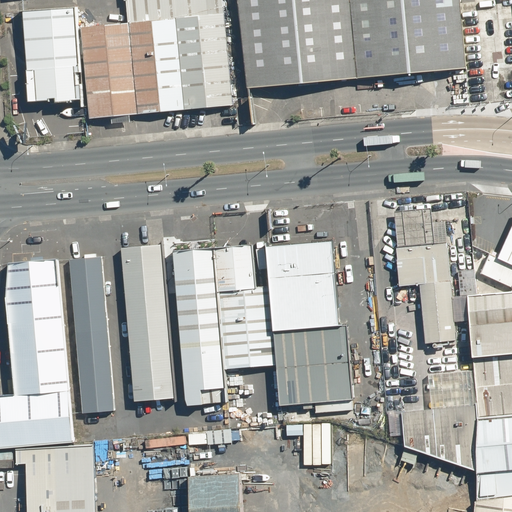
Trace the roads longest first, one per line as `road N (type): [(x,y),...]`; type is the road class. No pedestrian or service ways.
road 1 (primary): [(297,177),(0,202)]
road 2 (primary): [(0,163),(294,140)]
road 3 (primary): [(388,133),(511,129)]
road 4 (primary): [(511,167),(392,169)]
